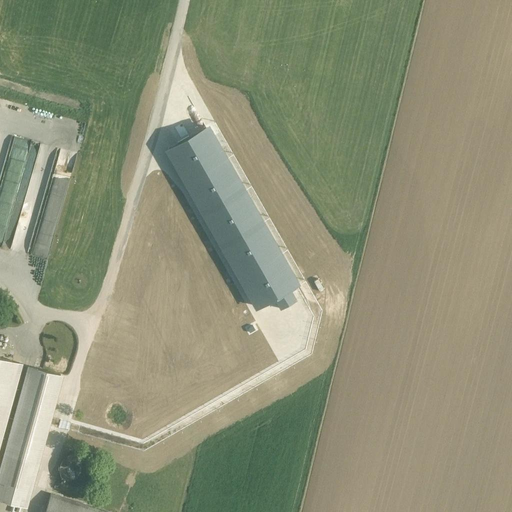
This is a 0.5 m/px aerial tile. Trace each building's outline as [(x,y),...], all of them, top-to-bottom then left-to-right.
[(305,280),(215,120),(168,146),(259,306),(305,280)] [(9,336),(0,333),(0,344),(6,346),(9,336)] [(0,433),(19,363),(0,357),(0,433)] [(60,374),(31,366),(8,451),(37,459),(60,374)] [(37,459),(8,451),(0,479),(0,497),(24,504),(37,459)] [(76,478),(88,478),(88,464),(78,464),(78,454),(74,454),(74,471),(76,471),(76,478)] [(105,511),(51,494),(45,511),(105,511)]
